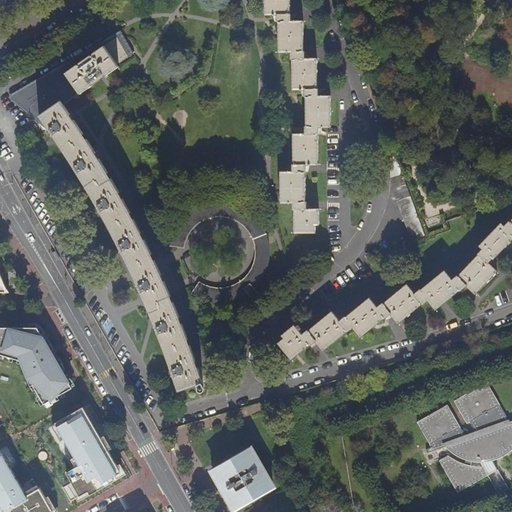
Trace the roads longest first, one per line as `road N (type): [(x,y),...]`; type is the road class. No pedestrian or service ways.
road 1 (residential): [(326,0),(379,145),(378,195),(365,231),(250,335),(241,394)]
road 2 (residential): [(19,160),(170,417),(241,394)]
road 3 (tertiary): [(185,511),(0,195)]
road 4 (residential): [(241,394),(511,310)]
road 5 (residential): [(86,0),(101,30),(0,91)]
